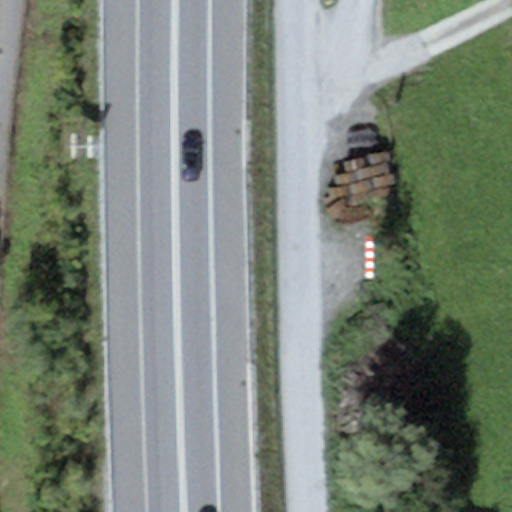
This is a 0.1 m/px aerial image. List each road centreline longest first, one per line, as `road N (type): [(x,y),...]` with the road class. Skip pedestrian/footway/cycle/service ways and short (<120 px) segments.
road 1 (track): [(305,511),(293,394),(295,0)]
road 2 (trunk): [(179,0),(189,511)]
road 3 (track): [(298,90),(483,0)]
